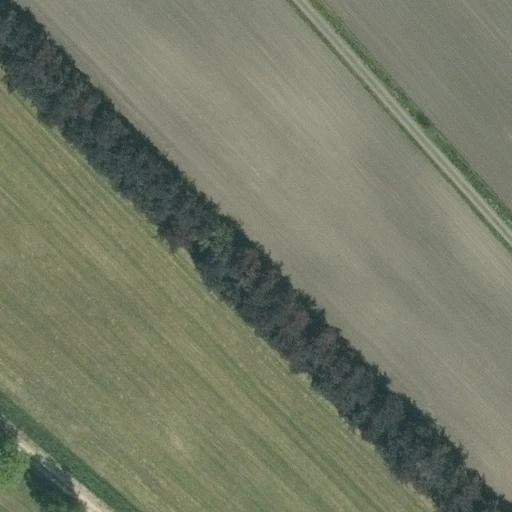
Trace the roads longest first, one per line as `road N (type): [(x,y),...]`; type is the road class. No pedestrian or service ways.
road 1 (track): [(477,511),(0,32)]
road 2 (track): [(302,0),(511,237)]
road 3 (track): [(95,511),(0,430)]
